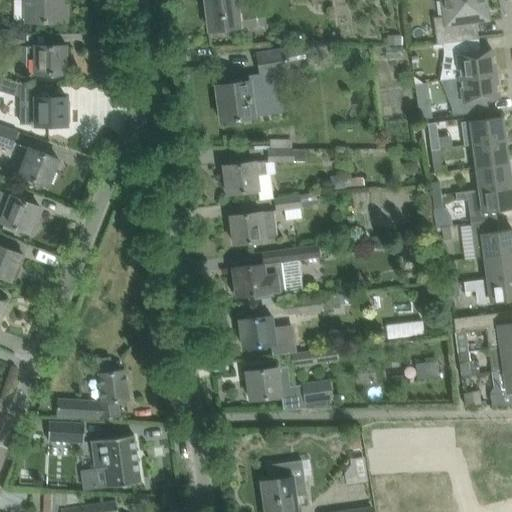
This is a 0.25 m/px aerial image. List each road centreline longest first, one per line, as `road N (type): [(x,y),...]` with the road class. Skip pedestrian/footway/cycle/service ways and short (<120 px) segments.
road 1 (residential): [(206,511),(147,113)]
road 2 (residential): [(0,456),(91,226),(147,113)]
